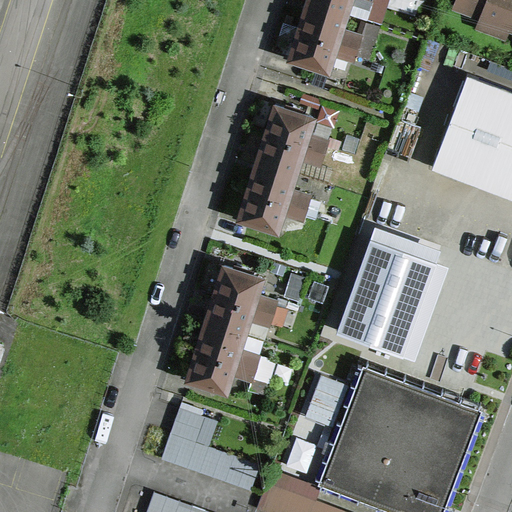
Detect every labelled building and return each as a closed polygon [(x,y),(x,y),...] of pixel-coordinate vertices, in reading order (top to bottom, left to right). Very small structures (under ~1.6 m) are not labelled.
[(311,0),(303,26),(301,25),(291,56),(329,68),(335,51),(343,27),(351,0),(311,0)] [(511,25),(511,0),(456,0),(455,4),(511,25)] [(343,27),(335,51),(355,58),(363,34),(343,27)] [(511,89),(468,72),(433,164),(511,194),(511,89)] [(253,185),(249,184),(239,216),(279,229),(284,212),(292,187),(301,156),(309,132),(314,116),(275,104),(266,133),(269,134),(253,185)] [(329,138),(309,132),(301,156),(322,162),(329,138)] [(311,193),(292,187),(284,212),(303,218),(311,193)] [(200,348),(198,347),(189,376),(227,388),(232,372),(240,348),(250,317),(258,292),(264,276),(225,264),(215,294),(218,295),(200,348)] [(258,292),(250,317),(270,323),(278,299),(258,292)] [(109,352),(16,322),(4,357),(97,388),(109,352)] [(261,354),(240,348),(232,372),(253,379),(261,354)] [(439,511),(478,409),(365,366),(322,480),(408,511),(439,511)] [(218,419),(180,405),(162,456),(252,488),(261,463),(209,444),(218,419)] [(82,435),(0,410),(0,448),(72,469),(82,435)] [(346,511),(271,484),(266,498),(303,511),(346,511)] [(213,511),(155,491),(147,511),(213,511)]
